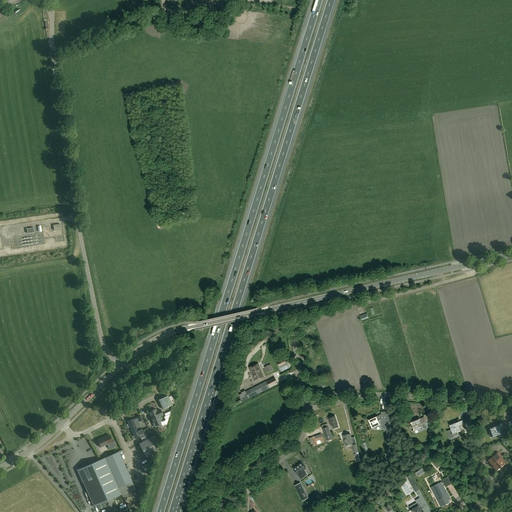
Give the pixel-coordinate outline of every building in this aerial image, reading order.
[(254,381),(263,377),(258,364),(249,368),(254,381)] [(269,365),(264,368),(267,373),(272,370),(269,365)] [(266,382),(246,392),(249,398),(269,388),(266,382)] [(163,409),(172,405),(168,396),(159,400),(163,409)] [(156,409),(152,411),(159,425),(163,433),(164,432),(170,411),(164,414),(165,415),(164,416),(164,418),(165,418),(166,420),(163,420),(164,422),(161,424),(160,422),(161,422),(161,420),(159,417),(163,415),(160,410),(157,411),(156,409)] [(159,425),(152,411),(148,412),(153,423),(155,427),(156,429),(159,434),(159,435),(163,433),(159,425)] [(380,415),(368,420),(370,425),(369,425),(371,429),(371,428),(372,428),(380,425),(382,430),(390,430),(390,412),(380,412),(380,415)] [(425,426),(423,422),(429,422),(429,415),(423,415),(423,417),(410,422),(413,431),(422,427),(425,426)] [(131,429),(140,425),(139,422),(142,420),(140,416),(137,417),(133,419),(128,421),(131,429)] [(335,416),(328,418),(331,426),(332,426),(333,429),(338,427),(337,424),(335,416)] [(473,419),(468,418),(462,418),(462,420),(449,425),(452,434),(461,431),(459,426),(462,425),(465,425),(465,429),(467,429),(467,432),(472,433),(473,419)] [(503,421),(503,424),(490,429),(493,437),(501,434),(502,435),(508,432),(508,429),(509,429),(509,422),(503,421)] [(141,428),(140,425),(131,429),(134,435),(131,437),(133,440),(135,439),(140,437),(141,438),(145,436),(142,428),(141,428)] [(143,430),(148,439),(139,443),(146,457),(158,451),(159,448),(153,436),(148,427),(143,430)] [(332,438),(328,427),(322,429),(326,441),(332,438)] [(353,444),(350,434),(343,436),(346,445),(353,444)] [(97,440),(100,447),(107,444),(109,449),(116,446),(114,441),(112,442),(109,435),(97,440)] [(360,462),(356,444),(352,444),(356,463),(360,462)] [(105,458),(77,470),(93,507),(121,495),(122,496),(133,490),(131,485),(133,485),(132,482),(119,451),(105,458)] [(499,452),(488,460),(496,470),(505,463),(501,457),(502,456),(499,452)] [(311,480),(303,470),(299,465),(293,469),(297,475),(300,478),(302,476),(307,483),(311,480)] [(419,490),(410,475),(406,477),(415,492),(419,490)] [(441,482),(431,488),(433,492),(434,491),(439,499),(437,500),(441,507),(449,502),(447,499),(449,497),(447,494),(446,495),(442,487),(443,486),(445,485),(447,486),(452,484),(448,476),(443,479),(443,481),(441,482)] [(297,491),(302,500),(307,498),(302,488),(297,491)] [(242,507),(248,502),(244,498),(238,503),(242,507)] [(414,508),(410,510),(411,511),(421,511),(420,510),(425,507),(419,498),(415,500),(416,503),(413,505),(414,508)]
